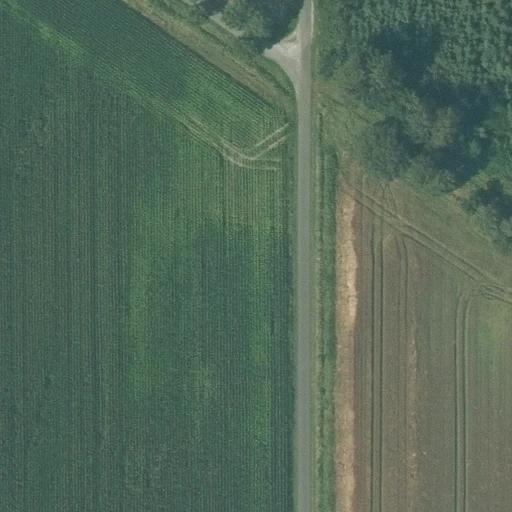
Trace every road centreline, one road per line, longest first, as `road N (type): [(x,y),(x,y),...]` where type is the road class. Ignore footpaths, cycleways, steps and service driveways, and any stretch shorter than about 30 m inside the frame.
road 1 (unclassified): [(304,511),(304,73)]
road 2 (unclassified): [(193,0),(304,73)]
